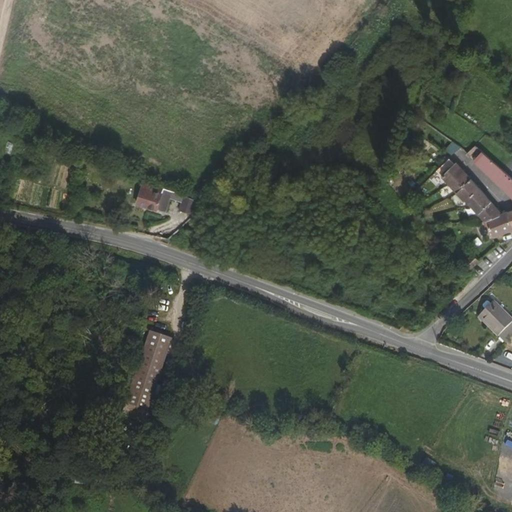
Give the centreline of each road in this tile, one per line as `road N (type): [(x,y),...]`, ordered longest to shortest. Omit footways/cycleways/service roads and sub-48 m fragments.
road 1 (primary): [(0,214),(144,248),(419,349)]
road 2 (residential): [(511,255),(419,349)]
